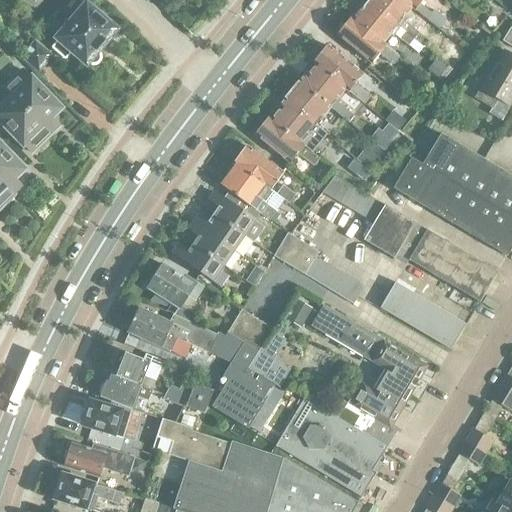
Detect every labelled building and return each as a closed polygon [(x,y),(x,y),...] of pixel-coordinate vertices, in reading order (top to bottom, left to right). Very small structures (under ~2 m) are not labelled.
[(413,40),(365,0),(363,0),(359,6),(362,9),(353,19),(386,46),(386,45),(387,45),(384,43),(391,35),(393,37),(395,35),(408,45),(413,40)] [(405,16),(411,8),(414,10),(415,9),(404,0),(365,0),(413,40),(419,32),(406,22),(408,19),(405,16)] [(404,0),(415,9),(414,10),(439,30),(447,20),(435,9),(432,13),(421,3),(422,0),(404,0)] [(55,42),(51,48),(65,60),(71,52),(88,67),(91,64),(94,64),(97,63),(100,59),(100,56),(101,54),(98,52),(117,30),(86,2),(53,40),(55,42)] [(393,64),(399,57),(400,56),(386,45),(386,46),(353,19),(350,16),(346,22),(344,23),(340,28),(339,30),(336,34),(371,63),(379,54),(393,64)] [(511,27),(502,41),(511,46),(511,27)] [(39,72),(53,56),(35,40),(21,57),(39,72)] [(452,41),(445,51),(456,59),(463,50),(452,41)] [(371,96),(355,83),(362,74),(328,46),(313,63),(315,64),(315,63),(346,89),(349,91),(364,104),(371,96)] [(511,100),(511,55),(504,50),(481,88),(475,97),(492,107),(497,98),(509,105),(511,100)] [(348,92),(349,91),(346,89),(315,63),(315,64),(306,75),(305,74),(299,81),(331,107),(331,108),(348,123),(354,116),(339,102),(347,92),(348,92)] [(24,70),(6,88),(5,89),(12,96),(13,96),(42,126),(43,126),(61,108),(24,70)] [(285,99),(319,127),(326,119),(323,117),(331,108),(331,107),(299,81),(285,99)] [(13,96),(12,96),(0,108),(0,119),(31,152),(50,133),(43,126),(42,126),(13,96)] [(326,134),(319,128),(319,127),(285,99),(278,107),(279,108),(271,118),(270,117),(269,117),(311,152),(312,152),(326,134)] [(392,110),(385,120),(398,130),(406,121),(392,110)] [(319,158),(312,152),(311,152),(269,117),(255,135),(290,164),(298,154),(313,166),(319,158)] [(412,159),(394,188),(509,257),(511,252),(511,175),(441,134),(422,164),(412,159)] [(0,143),(0,181),(5,187),(6,186),(24,169),(0,143)] [(234,164),(273,193),(274,192),(290,204),(297,195),(286,187),(294,176),(285,168),(282,172),(246,146),(234,163),(235,163),(234,164)] [(359,162),(369,170),(382,153),(372,146),(359,162)] [(273,193),(234,164),(220,183),(258,210),(257,211),(260,213),(269,220),(275,211),(266,203),(273,193)] [(359,166),(352,174),(361,181),(367,173),(359,166)] [(411,256),(426,229),(384,205),(384,204),(336,175),(322,192),(374,223),(363,240),(394,259),(400,249),(411,256)] [(317,178),(311,185),(318,190),(324,183),(317,178)] [(0,181),(0,206),(13,194),(6,186),(5,187),(0,181)] [(218,207),(213,214),(245,237),(253,243),(264,226),(251,218),(257,211),(258,210),(220,183),(219,184),(229,191),(224,199),(214,192),(208,200),(218,207)] [(235,251),(245,237),(213,214),(208,221),(198,214),(193,221),(235,251)] [(224,266),(235,251),(193,221),(188,229),(198,236),(192,244),(224,266)] [(479,302),(480,301),(498,272),(426,229),(411,256),(408,260),(479,302)] [(287,232),(273,256),(282,262),(297,238),(287,232)] [(297,238),(282,262),(293,268),(307,245),(297,238)] [(224,266),(192,244),(188,251),(178,243),(171,252),(214,282),(224,266)] [(319,251),(314,249),(307,245),(293,268),(353,304),(364,286),(315,257),(319,251)] [(163,265),(157,274),(152,275),(148,282),(149,286),(148,287),(179,308),(196,281),(183,273),(181,277),(163,265)] [(450,349),(465,323),(395,282),(380,308),(450,349)] [(300,327),(312,308),(296,299),(285,318),(300,327)] [(426,366),(374,336),(374,335),(323,305),(310,325),(362,355),(386,369),(373,390),(363,384),(350,405),(380,423),(392,402),(401,408),(426,366)] [(208,353),(217,334),(218,333),(199,325),(173,313),(169,322),(138,307),(134,317),(130,318),(126,326),(128,330),(127,332),(161,348),(162,347),(171,352),(177,339),(184,342),(208,353)] [(241,309),(228,331),(227,333),(237,339),(251,315),(241,309)] [(237,339),(242,342),(248,345),(262,321),(251,315),(237,339)] [(258,352),(273,328),(262,321),(248,345),(258,352)] [(273,334),(262,352),(261,352),(250,370),(261,377),(283,340),(273,334)] [(247,428),(264,401),(274,385),(259,376),(256,381),(250,377),(253,372),(247,369),(258,352),(248,345),(242,342),(230,363),(231,363),(219,384),(224,386),(211,407),(247,428)] [(113,367),(110,374),(152,390),(156,380),(145,375),(150,362),(118,349),(117,351),(112,352),(109,361),(111,365),(111,366),(113,367)] [(511,365),(507,375),(505,374),(498,386),(511,394),(511,365)] [(148,400),(151,391),(152,390),(110,374),(107,381),(105,380),(104,382),(103,382),(100,383),(97,391),(99,394),(100,395),(99,396),(131,409),(137,395),(148,400)] [(170,385),(162,399),(181,406),(192,387),(182,384),(179,389),(170,385)] [(194,384),(185,407),(203,414),(212,391),(194,384)] [(485,410),(496,417),(503,406),(511,411),(511,409),(511,394),(498,386),(490,399),(491,400),(485,410)] [(87,401),(88,399),(85,398),(82,409),(85,410),(80,425),(114,435),(123,438),(128,421),(119,419),(122,410),(87,401)] [(266,427),(281,436),(279,439),(272,436),(269,442),(361,497),(376,472),(369,468),(373,462),(378,461),(386,447),(304,398),(296,411),(281,402),(266,427)] [(466,440),(486,452),(493,440),(485,435),(496,417),(485,410),(474,429),(473,428),(466,440)] [(230,443),(205,435),(191,430),(192,428),(162,418),(156,437),(172,442),(168,454),(188,461),(172,509),(175,510),(182,511),(266,511),(283,457),(231,441),(230,443)] [(448,472),(460,478),(470,460),(478,465),(486,452),(466,440),(458,453),(459,454),(448,472)] [(128,477),(135,457),(92,443),(91,449),(71,443),(70,449),(67,451),(64,458),(65,461),(64,467),(98,478),(102,468),(128,477)] [(266,511),(182,511),(175,510),(174,511),(352,511),(358,503),(283,457),(266,511)] [(432,495),(453,507),(460,495),(452,490),(460,478),(448,472),(442,483),(440,482),(432,495)] [(119,505),(123,494),(123,493),(96,484),(60,473),(53,495),(53,494),(51,499),(71,505),(73,509),(81,511),(83,510),(87,511),(87,510),(93,511),(97,498),(119,505)] [(493,498),(511,508),(511,480),(509,479),(509,480),(506,478),(493,498)] [(423,511),(450,511),(453,507),(432,495),(425,508),(426,509),(423,511)] [(511,511),(511,508),(493,498),(486,510),(489,511),(511,511)] [(155,511),(159,503),(154,501),(145,499),(140,511),(155,511)]
